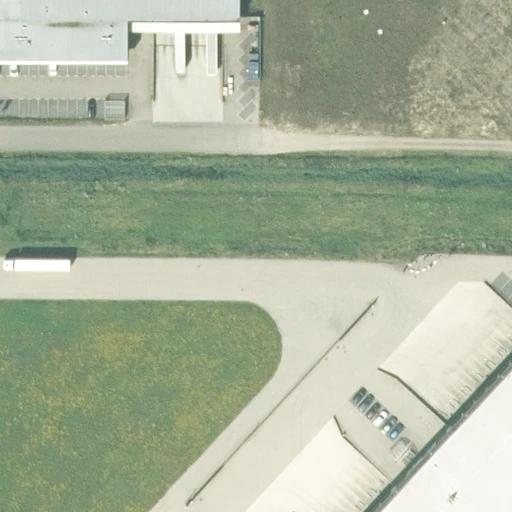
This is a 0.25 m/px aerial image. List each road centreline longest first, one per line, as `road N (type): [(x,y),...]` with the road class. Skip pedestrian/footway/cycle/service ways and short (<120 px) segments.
road 1 (unclassified): [(256,141),(0,140)]
road 2 (track): [(256,141),(511,146)]
road 3 (unknown): [(0,76),(155,79),(156,141)]
